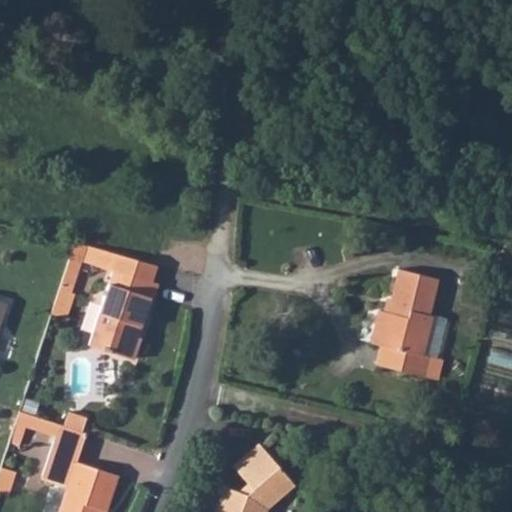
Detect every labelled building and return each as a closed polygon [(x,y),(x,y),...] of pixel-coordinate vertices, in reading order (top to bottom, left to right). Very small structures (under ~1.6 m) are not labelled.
[(0,0),(0,17),(6,19),(12,0),(0,0)] [(43,25),(52,29),(57,19),(48,15),(43,25)] [(82,36),(93,41),(103,21),(92,15),(82,36)] [(114,217),(145,226),(151,203),(122,194),(114,217)] [(511,250),(503,250),(501,267),(511,268),(511,250)] [(114,267),(151,280),(153,264),(119,253),(114,267)] [(148,299),(149,299),(151,280),(114,267),(89,345),(134,360),(141,339),(137,338),(148,299)] [(375,363),(417,373),(423,375),(428,355),(421,353),(430,315),(426,314),(434,277),(395,269),(388,300),(391,300),(389,311),(381,310),(373,344),(379,345),(375,363)] [(151,280),(149,299),(153,301),(158,282),(152,280),(151,280)] [(74,428),(79,414),(65,409),(60,423),(63,424),(74,428)] [(60,511),(87,511),(103,469),(80,461),(89,433),(74,428),(63,424),(44,477),(69,487),(60,511)] [(269,478),(257,489),(250,494),(226,486),(216,511),(266,511),(269,506),(298,483),(265,440),(249,453),(269,478)] [(238,462),(257,489),(269,478),(249,453),(238,462)] [(103,469),(87,511),(100,511),(101,510),(107,511),(115,488),(120,475),(103,469)]
